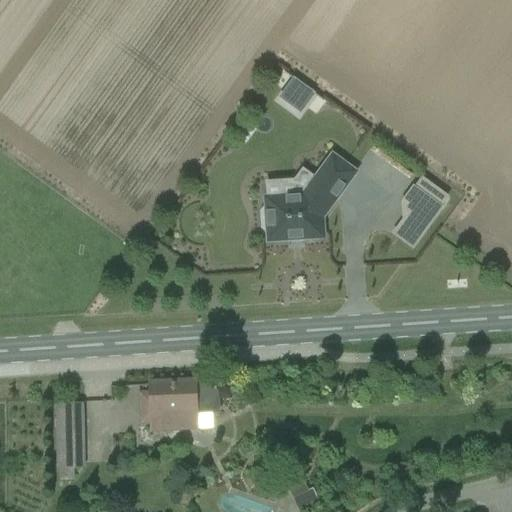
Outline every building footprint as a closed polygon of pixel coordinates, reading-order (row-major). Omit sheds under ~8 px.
[(322,219),(355,174),(332,157),(308,190),(303,196),(266,199),(266,207),(261,213),(262,230),(268,236),(269,242),(323,239),(322,219)] [(410,247),(440,207),(416,189),(386,229),(410,247)] [(196,386),(196,382),(150,384),(152,434),(198,431),(198,416),(220,414),(219,392),(212,385),(196,386)] [(55,405),(56,451),(85,450),(83,404),(55,405)] [(74,482),(74,470),(59,470),(59,482),(74,482)] [(299,511),(314,505),(318,503),(312,491),(309,493),(305,485),(290,492),(299,511)]
